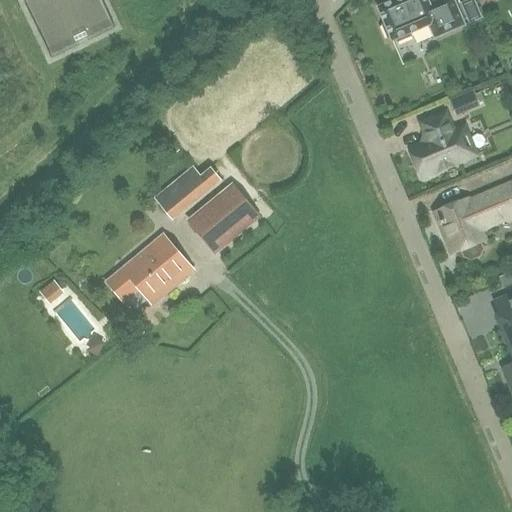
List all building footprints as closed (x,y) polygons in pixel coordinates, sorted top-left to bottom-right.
[(435,38),(465,26),(453,0),(443,0),(430,6),(427,0),(398,0),(380,8),(378,8),(379,10),(386,25),(383,26),(388,39),(391,38),(392,40),(393,42),(394,41),(397,40),(398,43),(412,37),(411,34),(430,26),(435,38)] [(462,5),(470,23),(481,18),(473,0),(462,5)] [(458,114),(480,105),(475,93),(453,102),(458,114)] [(423,180),(424,179),(424,178),(437,172),(438,174),(455,167),(455,165),(476,156),(465,128),(454,132),(446,114),(422,124),(427,138),(425,144),(412,150),(411,148),(410,149),(423,180)] [(182,182),(160,201),(180,223),(228,180),(216,166),(189,190),(182,182)] [(188,222),(215,256),(261,219),(233,185),(188,222)] [(511,215),(511,186),(468,205),(466,200),(465,201),(466,203),(458,206),(457,204),(437,213),(454,254),(462,251),(464,258),(471,261),(481,257),(483,250),(480,243),(483,242),(478,229),(511,215)] [(107,283),(112,289),(124,304),(140,291),(152,307),(194,272),(164,236),(107,283)] [(511,273),(500,278),(504,289),(511,285),(511,273)] [(55,283),(42,294),(48,301),(61,291),(55,283)] [(502,369),(511,392),(511,298),(496,305),(495,301),(494,302),(511,346),(511,368),(511,365),(502,369)]
